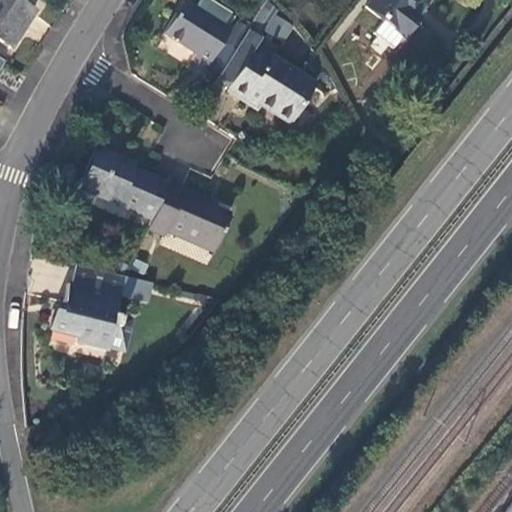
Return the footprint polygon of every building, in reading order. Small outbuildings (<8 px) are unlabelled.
[(0,0),(0,41),(9,47),(24,25),(34,11),(16,0),(0,0)] [(202,0),(201,0),(195,10),(223,27),(231,14),(208,0),(202,0)] [(268,0),(267,0),(248,29),(260,36),(278,8),(268,0)] [(370,0),(365,7),(383,20),(402,36),(403,37),(419,17),(412,12),(420,0),(370,0)] [(194,60),(207,69),(230,31),(223,27),(195,10),(184,2),(165,33),(181,42),(198,53),(194,60)] [(402,36),(383,20),(373,32),(393,48),(402,36)] [(260,36),(248,29),(217,79),(230,87),(228,90),(235,94),(244,100),(247,95),(261,104),(290,122),(315,82),(256,46),(262,38),(260,36)] [(261,104),(247,95),(244,100),(257,108),(261,104)] [(151,220),(168,183),(150,175),(136,168),(137,164),(100,146),(82,181),(119,199),(117,204),(151,220)] [(185,192),(168,183),(151,220),(147,228),(164,236),(167,231),(213,254),(231,218),(214,210),(208,207),(210,204),(185,192)] [(124,274),(76,262),(71,282),(68,281),(64,297),(61,309),(52,307),(46,327),(76,335),(75,339),(110,348),(116,325),(118,326),(121,315),(114,312),(124,274)]
